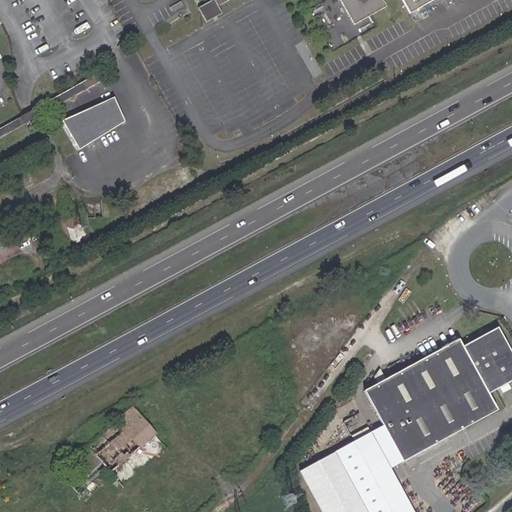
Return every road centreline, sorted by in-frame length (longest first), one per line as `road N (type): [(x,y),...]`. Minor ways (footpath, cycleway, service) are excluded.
road 1 (motorway): [(511,81),(0,357)]
road 2 (motorway): [(0,414),(511,139)]
road 3 (track): [(438,235),(414,229),(350,254),(0,447)]
road 4 (unknown): [(511,410),(401,470)]
